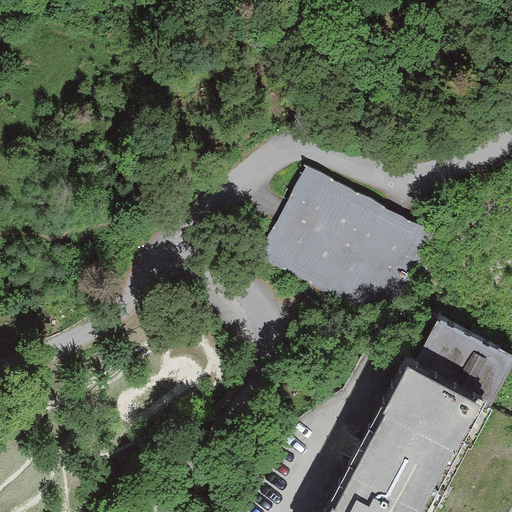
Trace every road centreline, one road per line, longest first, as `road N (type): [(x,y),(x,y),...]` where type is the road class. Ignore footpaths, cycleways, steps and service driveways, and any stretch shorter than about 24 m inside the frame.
road 1 (unclassified): [(179,235),(252,294),(270,346),(259,379),(164,511)]
road 2 (unclassified): [(278,151),(309,146),(406,179),(511,142)]
road 3 (unclassified): [(179,235),(107,316),(0,371)]
road 4 (unclassified): [(279,511),(364,372)]
